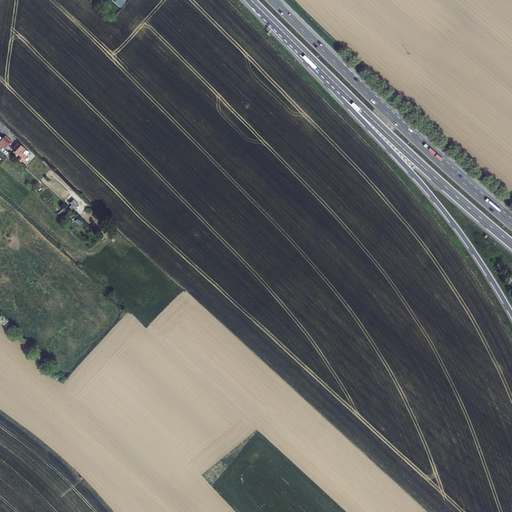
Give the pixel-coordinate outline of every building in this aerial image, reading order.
[(12,142),(6,136),(2,140),(9,146),(12,142)] [(2,140),(0,142),(0,144),(3,147),(5,149),(9,146),(2,140)] [(30,153),(19,143),(12,149),(21,157),(19,160),(21,162),(27,156),(30,153)] [(3,147),(1,149),(8,155),(9,153),(5,149),(3,147)] [(79,206),(73,200),(70,203),(72,205),(76,209),(79,206)]
